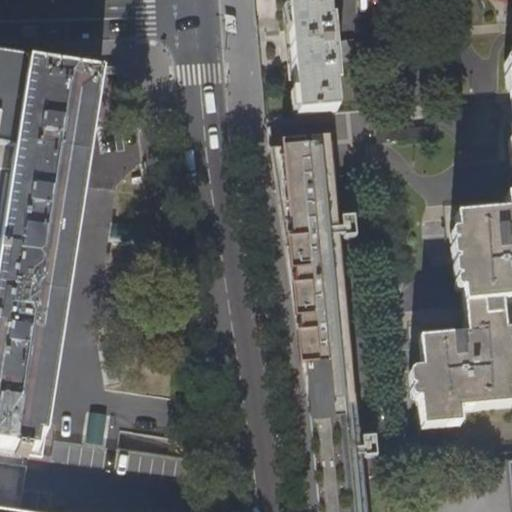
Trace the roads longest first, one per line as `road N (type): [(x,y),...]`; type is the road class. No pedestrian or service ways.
road 1 (tertiary): [(257,511),(194,11)]
road 2 (residential): [(194,11),(0,17)]
